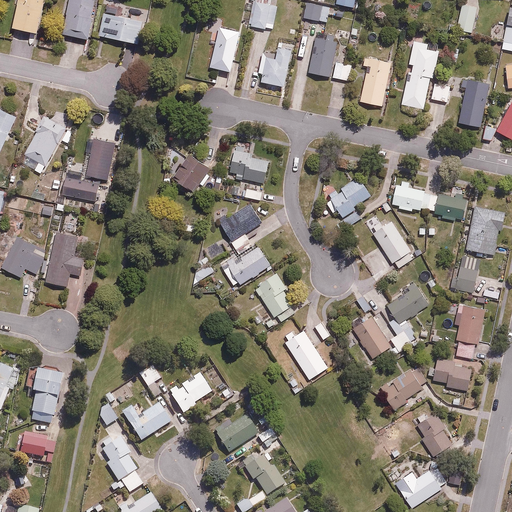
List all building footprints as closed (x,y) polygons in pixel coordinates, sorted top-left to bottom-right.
[(39,32),(46,0),(15,0),(10,25),(39,32)] [(97,0),(70,0),(64,32),(90,38),(97,0)] [(279,0),(253,0),(250,24),(274,28),(279,0)] [(330,5),(307,1),(304,17),(328,21),(330,5)] [(148,15),(104,3),(97,32),(141,43),(148,15)] [(478,8),(464,3),(456,28),(470,33),(478,8)] [(230,70),(240,30),(218,25),(209,64),(230,70)] [(308,72),(348,79),(351,62),(335,59),(339,40),(314,36),(308,72)] [(435,77),(440,50),(427,48),(429,42),(414,39),(402,104),(425,108),(431,76),(435,77)] [(285,85),(292,48),(278,45),(277,49),(269,48),(262,81),(285,85)] [(392,61),(365,56),(361,77),(366,78),(362,100),(384,104),(392,61)] [(489,82),(468,78),(460,121),(481,125),(489,82)] [(452,85),(434,83),(433,100),(450,101),(452,85)] [(508,113),(498,130),(511,138),(511,95),(502,110),(508,113)] [(0,151),(18,115),(2,107),(0,111),(0,151)] [(68,126),(45,113),(35,130),(38,132),(22,160),(41,171),(68,126)] [(498,128),(489,123),(482,136),(491,141),(498,128)] [(110,180),(116,142),(94,139),(88,177),(110,180)] [(238,197),(261,201),(269,154),(233,148),(228,177),(241,179),(238,197)] [(211,165),(191,152),(174,177),(195,191),(211,165)] [(355,205),(371,194),(359,175),(341,187),(343,190),(325,201),(333,212),(337,209),(342,217),(357,208),(355,205)] [(102,183),(66,177),(63,196),(98,202),(102,183)] [(463,198),(464,193),(450,190),(449,195),(411,186),(413,180),(403,178),(401,184),(396,183),(392,203),(399,205),(398,209),(413,212),(414,208),(422,210),(423,206),(436,209),(435,213),(443,215),(442,217),(456,221),(456,218),(464,220),(469,199),(463,198)] [(197,222),(196,200),(176,201),(177,223),(197,222)] [(245,231),(260,220),(249,203),(220,222),(239,251),(252,243),(245,231)] [(503,230),(506,212),(475,207),(468,250),(494,254),(498,230),(503,230)] [(363,216),(359,209),(344,219),(349,226),(363,216)] [(415,257),(392,219),(373,231),(396,268),(415,257)] [(73,255),(77,236),(58,232),(48,281),(67,285),(69,273),(82,275),(85,257),(73,255)] [(38,248),(39,245),(21,235),(3,265),(22,276),(27,267),(36,273),(47,253),(38,248)] [(271,263),(258,244),(223,268),(236,287),(271,263)] [(387,268),(374,249),(363,257),(377,276),(387,268)] [(479,275),(483,259),(460,253),(452,287),(498,298),(502,281),(479,275)] [(207,286),(209,256),(197,256),(195,286),(207,286)] [(278,316),(282,322),(299,310),(285,290),(288,287),(276,270),(253,286),(275,317),(278,316)] [(431,303),(415,280),(403,287),(406,292),(388,303),(390,306),(381,311),(396,334),(390,338),(398,350),(418,336),(407,318),(431,303)] [(462,304),(458,340),(459,341),(457,354),(474,356),(476,343),(481,343),(485,307),(462,304)] [(391,345),(372,313),(350,325),(369,358),(391,345)] [(331,334),(322,321),(314,326),(323,339),(331,334)] [(295,333),(293,329),(285,334),(287,338),(285,340),(309,379),(328,367),(304,328),(295,333)] [(456,360),(431,357),(429,374),(435,374),(434,379),(448,381),(448,386),(469,389),(472,366),(456,364),(456,360)] [(0,410),(1,411),(19,370),(0,361),(0,410)] [(138,371),(157,397),(163,392),(156,382),(163,377),(151,361),(138,371)] [(429,379),(418,363),(381,389),(394,408),(425,387),(422,384),(429,379)] [(38,372),(30,370),(27,383),(35,385),(27,418),(53,424),(64,372),(39,367),(38,372)] [(196,401),(214,389),(200,370),(170,391),(185,412),(198,403),(196,401)] [(132,403),(122,409),(142,440),(174,419),(160,399),(139,413),(132,403)] [(119,418),(109,404),(98,412),(107,426),(119,418)] [(262,442),(276,434),(267,421),(258,427),(248,412),(216,432),(229,453),(258,435),(262,442)] [(436,412),(417,426),(426,440),(423,442),(433,455),(453,442),(444,429),(446,427),(436,412)] [(144,482),(135,468),(144,462),(123,429),(103,441),(107,447),(104,449),(112,461),(107,464),(116,479),(119,477),(128,492),(144,482)] [(24,430),(19,450),(45,457),(47,451),(54,453),(57,439),(24,430)] [(274,463),(271,465),(268,461),(272,458),(263,446),(240,462),(252,479),(256,477),(268,494),(286,481),(274,463)] [(434,469),(431,466),(400,488),(415,508),(445,486),(443,483),(452,477),(442,463),(434,469)] [(132,497),(118,506),(122,511),(161,511),(164,510),(152,491),(135,502),(132,497)] [(243,511),(254,504),(247,496),(236,504),(242,511),(243,511)] [(295,511),(285,496),(260,511),(295,511)] [(312,502),(301,510),(302,511),(318,511),(319,511),(312,502)]
